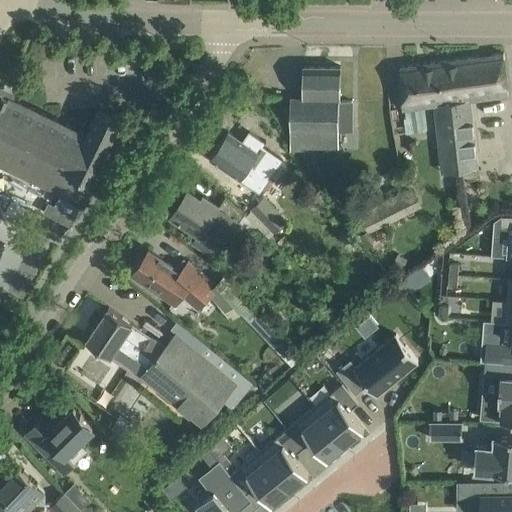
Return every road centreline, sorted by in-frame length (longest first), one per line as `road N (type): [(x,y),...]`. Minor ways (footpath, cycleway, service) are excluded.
road 1 (residential): [(0,372),(39,328),(232,27)]
road 2 (tertiary): [(511,23),(232,27)]
road 3 (tertiary): [(232,27),(91,19),(14,0)]
